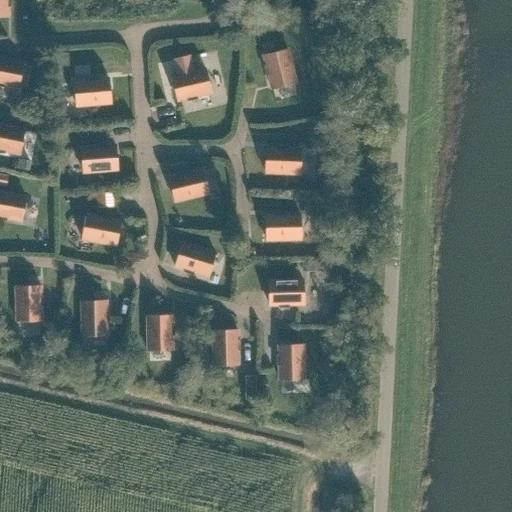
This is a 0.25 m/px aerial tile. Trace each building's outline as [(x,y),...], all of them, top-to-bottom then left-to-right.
[(8,0),(0,0),(0,15),(8,15),(8,0)] [(288,49),(264,55),(272,88),(296,82),(288,49)] [(178,75),(172,76),(178,100),(211,92),(206,68),(194,71),(190,55),(174,59),(178,75)] [(0,57),(0,83),(19,87),(23,62),(0,57)] [(74,77),(84,77),(83,65),(73,65),(74,77)] [(109,78),(75,81),(77,106),(111,103),(109,78)] [(0,124),(0,149),(20,154),(25,129),(0,124)] [(116,144),(82,147),(83,172),(118,169),(116,144)] [(266,147),(266,172),(300,173),(301,148),(266,147)] [(19,160),(18,167),(29,169),(30,162),(19,160)] [(203,169),(169,176),(175,201),(209,193),(203,169)] [(0,174),(0,184),(7,185),(9,175),(0,174)] [(0,190),(0,216),(21,221),(26,196),(0,190)] [(112,194),(98,194),(98,205),(112,205),(112,194)] [(87,214),(82,239),(116,245),(121,220),(87,214)] [(300,214),(266,214),(267,240),(301,239),(300,214)] [(182,242),(175,266),(208,276),(215,252),(182,242)] [(303,271),(316,271),(316,262),(303,262),(303,271)] [(303,279),(269,280),(270,305),(304,304),(303,279)] [(41,285),(16,286),(17,320),(42,320),(41,285)] [(107,300),(82,301),(82,335),(107,335),(107,300)] [(55,313),(53,324),(61,326),(63,314),(55,313)] [(64,313),(62,325),(68,326),(71,314),(64,313)] [(172,315),(147,315),(148,350),(173,349),(172,315)] [(238,329),(213,330),(213,364),(239,364),(238,329)] [(178,350),(190,350),(189,341),(178,341),(178,350)] [(304,344),(279,345),(279,379),(305,378),(304,344)] [(245,384),(256,384),(256,374),(244,375),(245,384)] [(260,391),(268,391),(267,379),(259,380),(260,391)]
